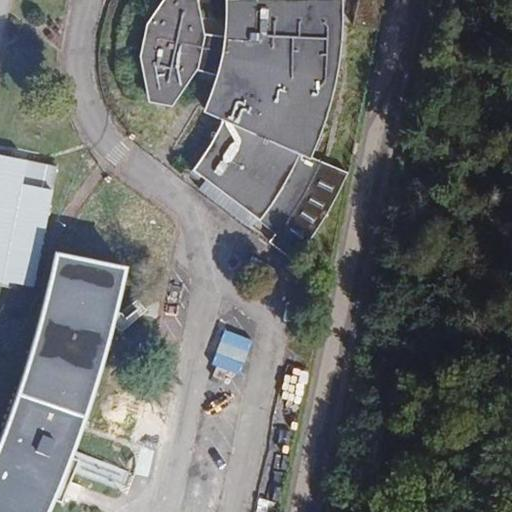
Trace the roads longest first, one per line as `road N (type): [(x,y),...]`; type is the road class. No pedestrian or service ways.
road 1 (unclassified): [(298,511),(403,0)]
road 2 (unknown): [(243,511),(279,334),(266,303),(213,250)]
